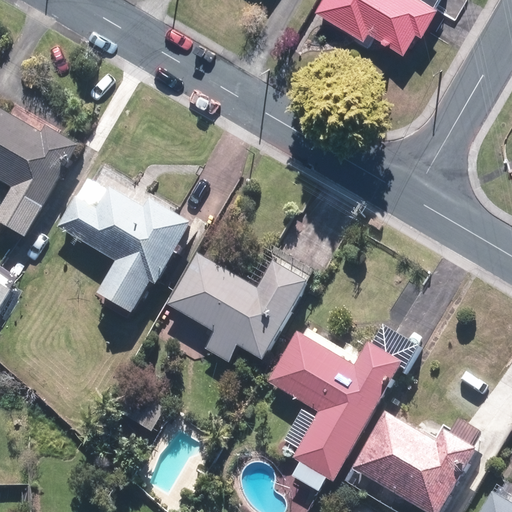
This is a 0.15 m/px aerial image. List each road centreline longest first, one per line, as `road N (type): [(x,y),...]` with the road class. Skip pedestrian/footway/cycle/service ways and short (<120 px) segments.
road 1 (residential): [(409,195),(75,0)]
road 2 (residential): [(511,20),(409,195)]
road 3 (unknown): [(448,511),(511,400)]
